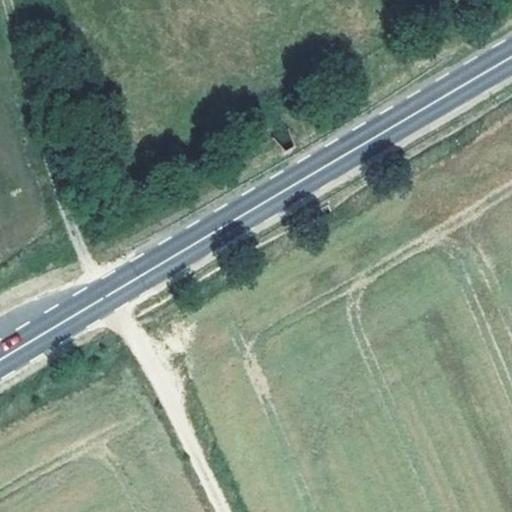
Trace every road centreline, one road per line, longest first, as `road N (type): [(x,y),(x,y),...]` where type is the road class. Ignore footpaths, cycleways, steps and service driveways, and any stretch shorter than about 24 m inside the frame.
road 1 (primary): [(511,57),(0,361)]
road 2 (track): [(222,511),(69,220),(1,0)]
